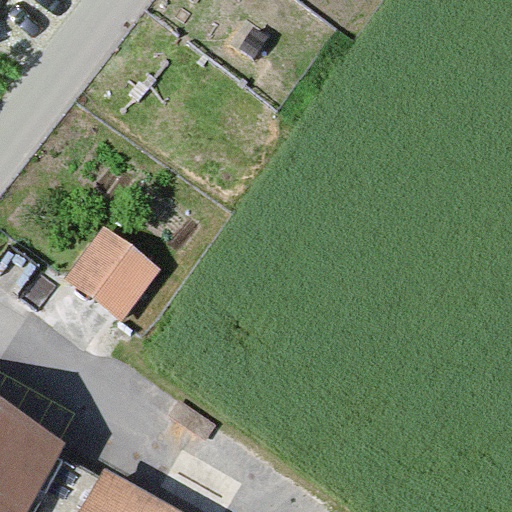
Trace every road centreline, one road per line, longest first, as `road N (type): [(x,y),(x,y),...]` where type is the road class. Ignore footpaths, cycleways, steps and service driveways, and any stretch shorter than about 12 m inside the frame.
road 1 (unknown): [(0,297),(324,511)]
road 2 (unclassified): [(116,0),(0,155)]
